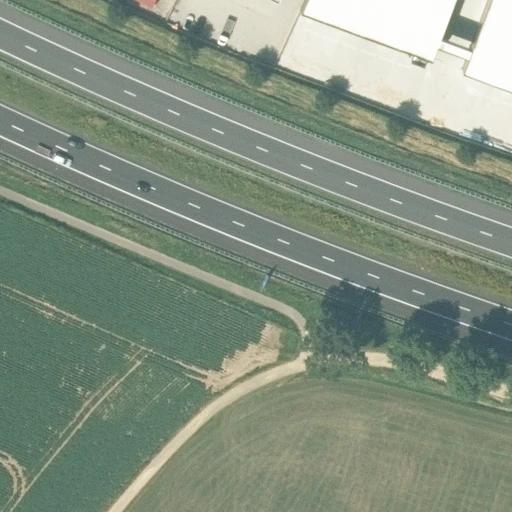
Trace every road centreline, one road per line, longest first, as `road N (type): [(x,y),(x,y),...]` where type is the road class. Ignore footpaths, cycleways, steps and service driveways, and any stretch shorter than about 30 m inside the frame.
road 1 (motorway): [(511,243),(223,134),(0,33)]
road 2 (motorway): [(0,122),(354,273),(511,327)]
road 3 (unclassified): [(216,407),(292,367),(351,358),(396,361),(511,394)]
